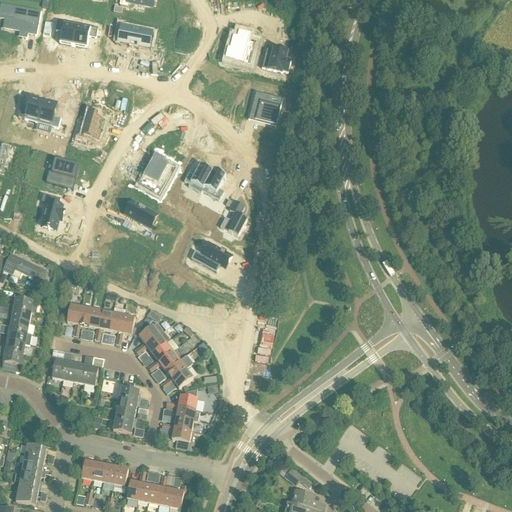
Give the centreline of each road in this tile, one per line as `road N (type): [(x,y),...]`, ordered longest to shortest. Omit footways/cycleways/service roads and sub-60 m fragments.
road 1 (residential): [(169,94),(213,122),(249,158),(261,184),(240,380),(221,393)]
road 2 (residential): [(221,393),(216,359),(198,328),(60,261)]
road 3 (residential): [(60,261),(124,139),(169,94)]
road 4 (tertiary): [(343,143),(341,200),(397,325)]
road 5 (residential): [(149,458),(160,400),(140,373),(108,354),(52,343)]
road 6 (tertiary): [(414,313),(376,253),(343,143)]
road 7 (tertiary): [(397,325),(262,435)]
road 8 (tertiary): [(269,441),(406,337)]
road 9 (residential): [(0,74),(116,77),(169,94)]
road 10 (tertiary): [(406,337),(440,381),(511,444)]
road 11 (tertiary): [(343,143),(347,58),(363,0)]
road 12 (tertiary): [(511,427),(464,385),(422,326)]
